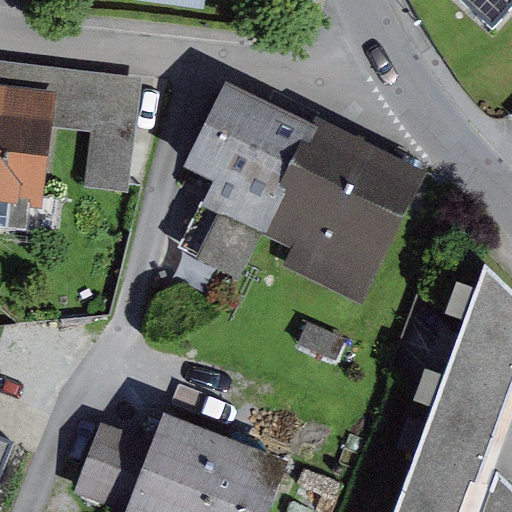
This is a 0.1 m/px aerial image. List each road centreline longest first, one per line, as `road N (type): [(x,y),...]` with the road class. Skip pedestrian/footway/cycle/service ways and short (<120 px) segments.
road 1 (residential): [(38,511),(140,315),(215,60)]
road 2 (residential): [(0,39),(215,60)]
road 3 (residential): [(215,60),(415,95)]
road 4 (residential): [(415,95),(511,191)]
